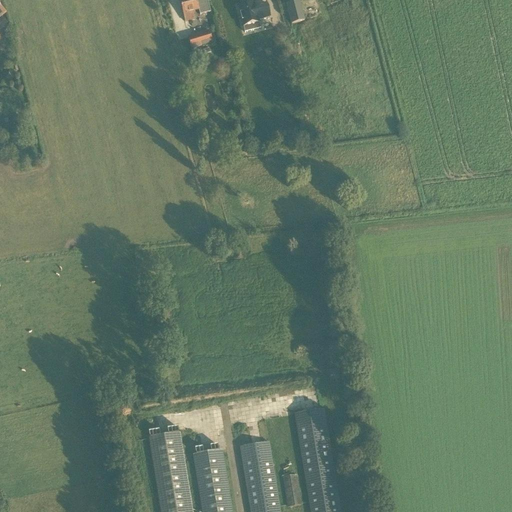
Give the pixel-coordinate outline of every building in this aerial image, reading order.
[(210,13),(206,0),(182,0),(179,1),(186,22),(192,20),(190,13),(199,11),(200,16),(210,13)] [(303,1),(289,5),(296,26),(310,22),(303,1)] [(251,3),(235,7),(242,34),(251,32),(249,26),(257,24),(256,21),(267,18),(263,4),(256,6),(256,8),(253,9),(251,3)] [(5,19),(0,22),(0,32),(10,25),(5,19)] [(5,30),(0,33),(0,43),(5,50),(15,43),(5,30)] [(194,49),(197,48),(212,43),(209,31),(188,37),(192,49),(194,49)] [(198,52),(195,54),(198,62),(211,58),(208,49),(198,52)] [(309,511),(340,511),(324,410),(294,415),(309,511)] [(161,511),(191,511),(179,434),(149,439),(161,511)] [(280,511),(269,443),(240,448),(250,511),(280,511)] [(202,511),(230,511),(221,451),(193,456),(202,511)] [(287,508),(301,506),(297,475),(282,478),(287,508)]
